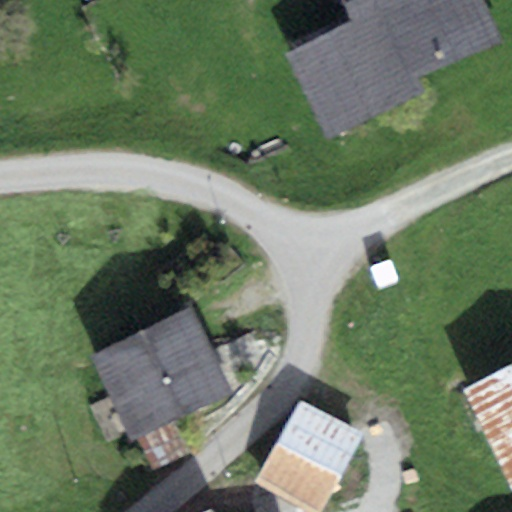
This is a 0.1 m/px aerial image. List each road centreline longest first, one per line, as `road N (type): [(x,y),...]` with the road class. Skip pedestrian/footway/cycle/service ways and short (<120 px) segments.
road 1 (track): [(0,183),(137,173),(235,208),(272,228),(305,263)]
road 2 (track): [(305,263),(311,316),(294,373),(150,511)]
road 3 (track): [(305,263),(511,168)]
